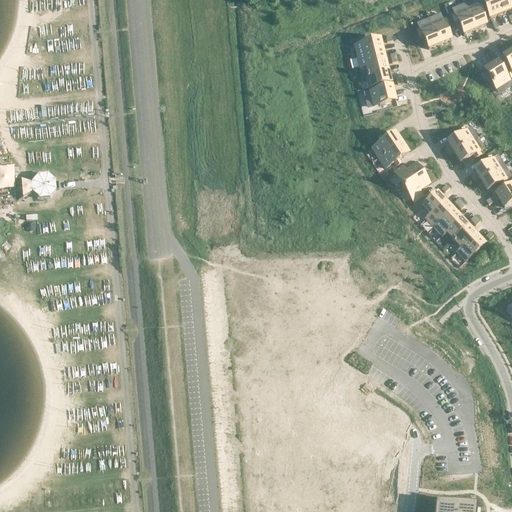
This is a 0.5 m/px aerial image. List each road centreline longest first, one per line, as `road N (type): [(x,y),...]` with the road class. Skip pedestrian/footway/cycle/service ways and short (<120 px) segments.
road 1 (residential): [(511,256),(429,146),(416,121),(411,73),(511,32)]
road 2 (residential): [(511,277),(468,306),(511,401)]
